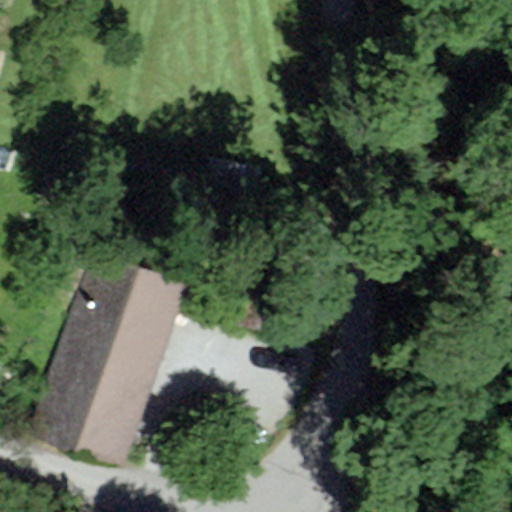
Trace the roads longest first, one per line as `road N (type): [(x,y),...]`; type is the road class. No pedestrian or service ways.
road 1 (unclassified): [(338,0),(359,209),(354,354),(328,433),(302,473),(277,493)]
road 2 (unclassified): [(277,493),(248,505),(202,506),(102,485),(0,451)]
road 3 (unclassified): [(511,283),(393,511)]
